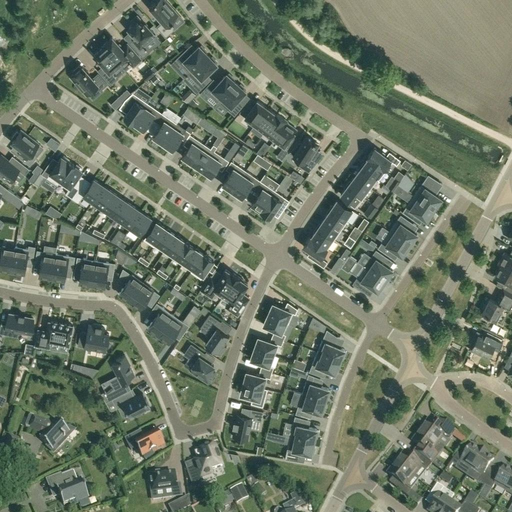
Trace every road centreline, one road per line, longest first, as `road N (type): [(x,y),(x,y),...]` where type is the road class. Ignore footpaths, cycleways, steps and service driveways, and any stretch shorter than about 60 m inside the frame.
road 1 (residential): [(277,256),(241,332),(217,417),(184,430),(116,310),(0,290)]
road 2 (residential): [(277,256),(355,139),(255,61),(199,0)]
road 3 (residential): [(277,256),(33,90)]
road 4 (track): [(278,0),(329,54),(511,144)]
road 5 (tertiary): [(419,348),(500,194)]
road 6 (residential): [(375,323),(464,201)]
road 7 (residential): [(328,451),(375,323)]
road 8 (residential): [(130,0),(33,90)]
road 9 (tertiary): [(349,477),(407,368)]
